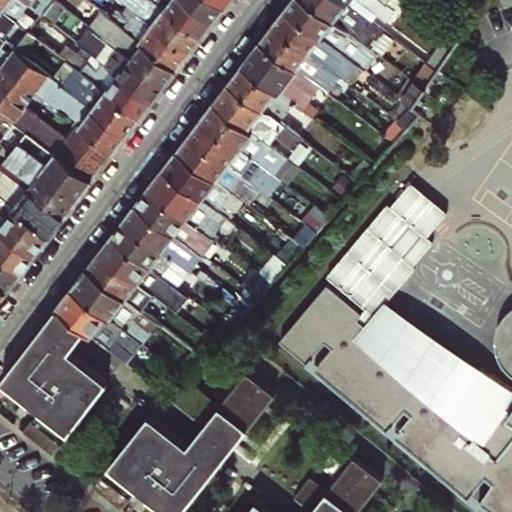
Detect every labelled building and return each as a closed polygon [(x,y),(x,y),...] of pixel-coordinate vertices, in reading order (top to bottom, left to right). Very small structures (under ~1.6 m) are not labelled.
[(0,0),(0,8),(2,10),(9,0),(0,0)] [(38,19),(42,13),(49,4),(43,0),(36,0),(28,11),(38,19)] [(42,13),(53,21),(64,5),(57,0),(52,0),(49,4),(42,13)] [(191,50),(203,34),(157,0),(143,0),(137,9),(191,50)] [(157,0),(203,34),(214,19),(190,0),(157,0)] [(190,0),(214,19),(227,3),(223,0),(190,0)] [(355,61),(368,44),(309,0),(291,0),(286,7),(329,41),(354,60),(355,61)] [(373,19),(366,13),(348,0),(309,0),(368,44),(371,46),(381,32),(369,23),(373,19)] [(395,8),(388,2),(384,0),(348,0),(366,13),(372,7),(387,19),(395,8)] [(395,8),(398,10),(405,0),(389,0),(388,2),(395,8)] [(465,0),(464,2),(477,10),(483,0),(465,0)] [(178,66),(191,50),(137,9),(127,2),(115,18),(178,66)] [(354,60),(329,41),(286,7),(274,23),(308,51),(341,76),(354,60)] [(0,32),(12,18),(2,10),(0,12),(0,32)] [(101,25),(105,29),(114,17),(110,14),(101,25)] [(166,82),(178,66),(115,18),(114,17),(105,29),(101,25),(97,30),(166,82)] [(381,32),(385,28),(373,19),(369,23),(381,32)] [(29,31),(30,29),(34,24),(29,20),(24,27),(29,31)] [(336,78),(305,55),(308,51),(274,23),(261,39),(318,83),(336,97),(345,85),(336,77),(336,78)] [(16,47),(24,53),(37,35),(30,29),(29,31),(21,40),(16,47)] [(154,98),(166,82),(97,30),(96,29),(84,44),(105,61),(154,98)] [(10,55),(16,47),(21,40),(11,33),(1,48),(10,55)] [(304,101),(318,83),(261,39),(243,63),(294,102),(300,107),(312,116),(316,110),(304,101)] [(29,129),(93,178),(128,133),(64,84),(24,53),(16,47),(10,55),(0,67),(0,107),(21,124),(29,129)] [(0,48),(0,67),(10,55),(1,48),(0,48)] [(141,115),(154,98),(105,61),(99,69),(78,53),(72,62),(78,66),(141,115)] [(286,112),(294,102),(243,63),(230,81),(280,120),(286,112)] [(128,133),(141,115),(78,66),(64,84),(128,133)] [(319,150),(280,120),(230,81),(215,101),(268,142),(270,143),(278,133),(283,137),(288,131),(291,134),(286,140),(313,160),(319,150)] [(413,105),(424,89),(414,81),(402,97),(408,101),(413,105)] [(256,158),(268,142),(215,101),(202,117),(256,158)] [(395,118),(408,127),(421,112),(413,105),(408,101),(395,118)] [(307,128),(315,118),(312,116),(300,107),(294,102),(286,112),(307,128)] [(265,165),(256,158),(202,117),(190,133),(263,188),(275,173),(265,165)] [(5,143),(13,150),(29,129),(21,124),(5,143)] [(78,198),(93,178),(29,129),(13,150),(10,153),(17,158),(20,155),(78,198)] [(251,204),(263,188),(190,133),(178,149),(241,197),(251,204)] [(279,168),(287,156),(270,143),(268,142),(256,158),(265,165),(269,161),(279,168)] [(227,215),(241,197),(178,149),(164,167),(216,207),(227,215)] [(360,182),(375,165),(358,151),(344,169),(360,182)] [(66,214),(78,198),(20,155),(17,158),(10,153),(1,165),(6,169),(66,214)] [(275,173),(279,168),(269,161),(265,165),(275,173)] [(209,218),(216,207),(164,167),(149,187),(215,238),(223,228),(209,218)] [(52,233),(66,214),(6,169),(0,175),(0,184),(20,201),(16,206),(52,233)] [(222,243),(215,238),(149,187),(137,203),(198,250),(206,239),(218,248),(222,243)] [(36,253),(52,233),(16,206),(0,194),(0,225),(3,228),(36,253)] [(202,253),(198,250),(137,203),(125,219),(190,269),(202,253)] [(318,230),(330,216),(315,203),(303,219),(318,230)] [(288,232),(304,245),(318,230),(303,219),(300,216),(288,232)] [(177,285),(190,269),(125,219),(112,235),(167,277),(177,285)] [(0,253),(23,271),(36,253),(3,228),(0,231),(0,253)] [(160,286),(167,277),(112,235),(100,250),(159,296),(165,289),(160,286)] [(170,304),(159,296),(100,250),(88,267),(157,320),(170,304)] [(0,281),(9,289),(23,271),(0,253),(0,281)] [(261,273),(273,282),(289,263),(278,254),(261,273)] [(157,320),(88,267),(73,286),(143,341),(159,321),(157,320)] [(243,285),(259,297),(273,282),(261,273),(255,269),(243,285)] [(0,300),(9,289),(0,281),(0,300)] [(479,504),(491,511),(511,511),(511,309),(508,313),(505,317),(500,325),(497,336),(496,345),(498,353),(501,362),(504,367),(508,371),(511,374),(511,388),(482,367),(452,403),(445,397),(448,393),(412,362),(408,366),(401,360),(404,356),(366,324),(363,328),(356,322),(364,313),(329,283),(281,339),(308,362),(330,337),(337,343),(315,368),(387,430),(409,404),(416,410),(394,436),(467,498),(489,472),(497,479),(479,504)] [(247,312),(259,297),(243,285),(231,300),(247,312)] [(128,361),(143,341),(73,286),(58,306),(85,327),(112,349),(128,361)] [(482,367),(387,299),(366,324),(404,356),(401,360),(408,366),(412,362),(448,393),(445,397),(452,403),(482,367)] [(232,329),(247,312),(231,300),(218,317),(232,329)] [(72,344),(85,327),(58,306),(45,323),(72,344)] [(68,349),(72,344),(45,323),(41,328),(68,349)] [(96,371),(68,349),(41,328),(33,338),(66,364),(67,363),(75,369),(74,371),(78,373),(79,373),(89,380),(96,371)] [(194,348),(207,358),(219,344),(206,333),(194,348)] [(337,343),(330,337),(308,362),(315,368),(337,343)] [(67,363),(66,364),(33,338),(21,354),(44,371),(55,379),(61,371),(67,376),(64,379),(70,383),(69,384),(80,392),(89,380),(79,373),(78,373),(74,371),(75,369),(67,363)] [(178,368),(191,377),(207,358),(194,348),(178,368)] [(2,379),(24,397),(44,371),(21,354),(2,379)] [(202,425),(231,448),(275,392),(246,369),(219,404),(189,380),(174,397),(171,400),(202,425)] [(60,384),(61,384),(64,379),(67,376),(61,371),(55,379),(44,371),(24,397),(30,401),(45,382),(55,390),(60,384)] [(51,453),(82,413),(108,379),(96,371),(89,380),(80,392),(39,443),(51,453)] [(23,430),(39,443),(80,392),(69,384),(70,383),(64,379),(61,384),(60,384),(55,390),(40,409),(23,430)] [(30,401),(40,409),(55,390),(45,382),(30,401)] [(416,410),(409,404),(387,430),(394,436),(416,410)] [(93,485),(111,499),(145,457),(167,431),(154,420),(156,418),(150,413),(93,485)] [(157,503),(168,511),(180,511),(216,466),(188,444),(156,418),(154,420),(167,431),(180,442),(194,454),(157,503)] [(216,466),(231,448),(202,425),(188,444),(216,466)] [(152,469),(156,471),(180,442),(167,431),(145,457),(111,499),(121,507),(137,487),(152,469)] [(147,495),(157,503),(194,454),(180,442),(156,471),(163,477),(147,495)] [(309,510),(312,511),(354,511),(382,478),(353,454),(325,489),(307,475),(291,495),(309,510)] [(137,487),(142,491),(153,477),(152,476),(156,471),(152,469),(137,487)] [(142,491),(147,495),(163,477),(156,471),(152,476),(153,477),(142,491)] [(489,472),(467,498),(477,507),(479,504),(497,479),(489,472)] [(272,511),(256,499),(245,511),(272,511)]
